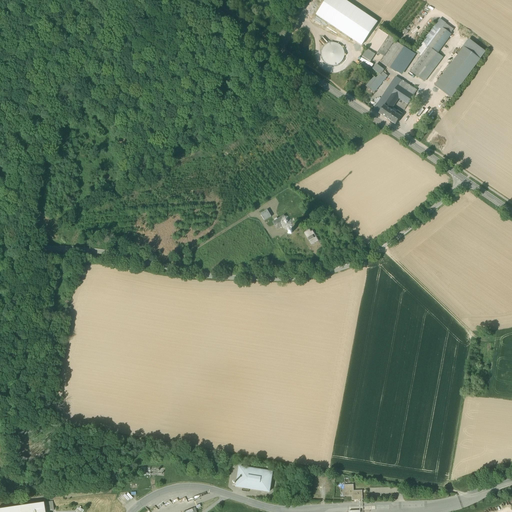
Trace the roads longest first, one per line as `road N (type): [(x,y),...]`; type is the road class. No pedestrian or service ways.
road 1 (unclassified): [(0,248),(110,253),(206,277),(292,280),(382,248),(464,180)]
road 2 (track): [(472,495),(119,435)]
road 3 (secondary): [(464,180),(197,0)]
road 4 (track): [(119,435),(16,413),(45,249)]
road 5 (track): [(119,435),(106,488),(0,501)]
road 6 (track): [(472,334),(444,489)]
road 7 (track): [(382,248),(472,334),(493,338)]
road 8 (track): [(244,31),(215,88),(211,144)]
